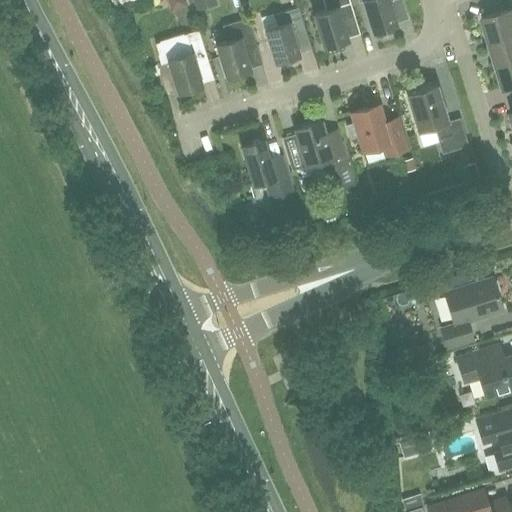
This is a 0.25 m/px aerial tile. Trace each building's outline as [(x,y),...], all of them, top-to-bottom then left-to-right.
[(192,0),(196,10),(211,6),(208,0),(192,0)] [(341,19),(352,15),(347,0),(321,0),(325,11),(312,14),(322,47),(347,40),(341,19)] [(357,0),(358,0),(359,0),(360,0),(370,31),(371,32),(395,25),(389,4),(401,0),(400,0),(357,0)] [(511,6),(479,17),(487,41),(511,33),(511,6)] [(292,34),(304,31),(297,8),(272,15),(276,26),(263,30),(273,63),(298,55),(292,34)] [(222,25),(227,42),(214,45),(224,78),(249,70),(243,50),(255,46),(248,23),(239,26),(237,20),(222,25)] [(511,33),(487,41),(494,65),(511,59),(511,33)] [(160,63),(166,61),(175,93),(200,85),(194,65),(206,61),(199,38),(188,42),(185,34),(154,43),(160,63)] [(511,59),(494,65),(502,88),(511,85),(511,59)] [(441,152),(465,144),(458,121),(447,124),(435,84),(405,94),(416,130),(432,125),(441,152)] [(348,137),(356,135),(361,151),(381,144),(384,155),(404,149),(394,117),(382,121),(376,103),(349,111),(352,123),(345,125),(348,137)] [(304,166),(321,161),(329,189),(350,183),(338,142),(334,130),(322,134),(318,121),(293,129),(304,166)] [(279,156),(268,159),(262,139),(238,146),(250,185),(262,182),(267,200),(291,193),(279,156)] [(466,322),(502,311),(492,278),(443,292),(453,324),(440,328),(445,347),(472,339),(466,322)] [(484,396),(511,387),(511,355),(487,363),(483,350),(455,358),(463,382),(478,377),(484,396)] [(511,465),(511,415),(510,409),(500,412),(474,420),(481,443),(497,438),(501,450),(493,452),(498,470),(511,465)] [(403,457),(415,454),(411,438),(399,442),(403,457)] [(428,511),(507,511),(504,497),(478,505),(474,491),(426,506),(428,511)] [(421,492),(408,496),(411,506),(424,503),(421,492)]
